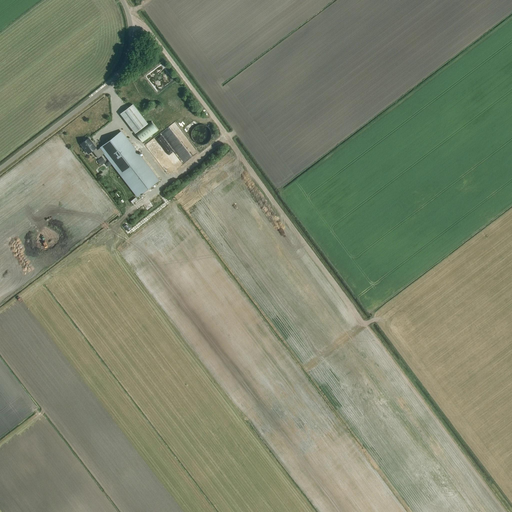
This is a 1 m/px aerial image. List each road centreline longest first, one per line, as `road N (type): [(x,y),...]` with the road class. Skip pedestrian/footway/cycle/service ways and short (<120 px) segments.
road 1 (unknown): [(129,18),(164,47),(223,134),(166,175),(125,126),(110,83)]
road 2 (unclassified): [(0,168),(121,70),(131,31),(121,0)]
